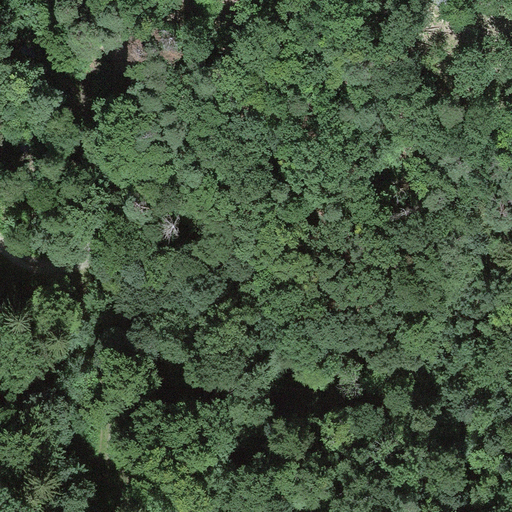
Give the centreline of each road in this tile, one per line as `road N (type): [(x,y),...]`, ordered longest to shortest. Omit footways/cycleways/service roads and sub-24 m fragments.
road 1 (track): [(0,248),(37,270),(79,266),(100,244),(113,203),(107,151),(81,101),(61,83),(0,56)]
road 2 (track): [(79,266),(103,339),(97,511)]
